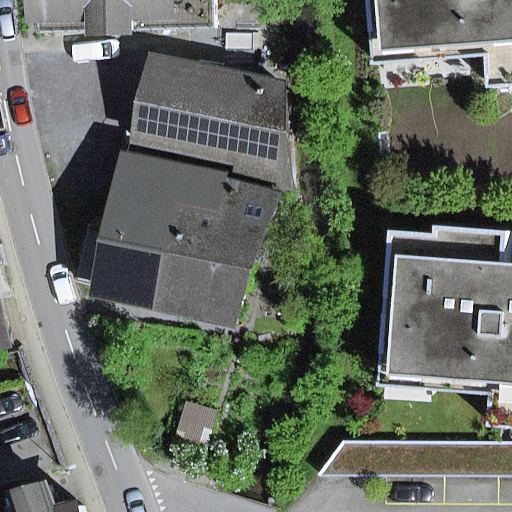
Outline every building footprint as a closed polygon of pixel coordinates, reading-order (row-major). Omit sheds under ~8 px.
[(42,0),(43,33),(218,29),(217,0),(42,0)] [(511,0),(374,0),(377,33),(421,29),(423,50),(471,47),(472,59),(491,57),(494,89),(511,87),(511,0)] [(471,47),(423,50),(421,29),(377,33),(380,66),(472,59),(471,47)] [(250,180),(297,191),(289,92),(158,65),(142,142),(253,166),(250,180)] [(140,157),(131,198),(191,214),(227,223),(238,184),(227,176),(140,157)] [(270,243),(283,197),(238,184),(227,223),(191,214),(167,302),(242,317),(258,240),(270,243)] [(93,230),(81,281),(167,302),(191,214),(131,198),(122,237),(93,230)] [(511,264),(511,265),(511,254),(511,232),(442,227),(441,235),(397,232),(388,355),(432,358),(430,379),(478,383),(477,395),(497,396),(494,428),(511,429),(511,264)] [(0,344),(10,342),(0,300),(0,266),(7,265),(2,245),(1,246),(0,243),(0,344)] [(478,383),(430,379),(432,358),(388,355),(385,388),(477,395),(478,383)] [(175,454),(204,462),(217,417),(187,408),(175,454)] [(86,511),(85,507),(68,511),(60,511),(53,486),(25,494),(29,507),(13,511),(86,511)]
